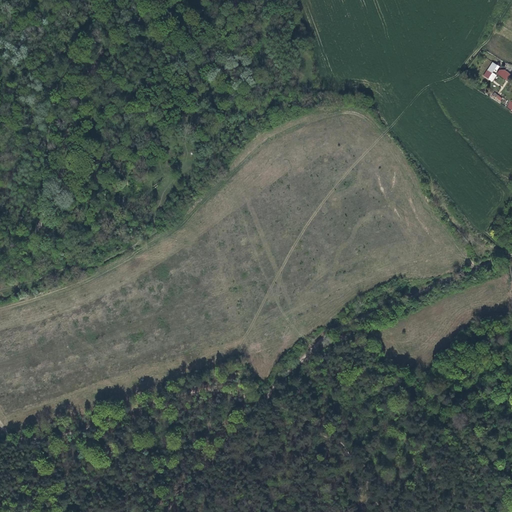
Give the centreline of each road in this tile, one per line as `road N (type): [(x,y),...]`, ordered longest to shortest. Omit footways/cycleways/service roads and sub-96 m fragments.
road 1 (track): [(511,0),(456,75),(421,92),(340,179),(282,266),(276,298),(312,347)]
road 2 (track): [(267,399),(288,366),(346,320),(456,267),(511,254)]
road 3 (track): [(0,244),(23,236),(36,215),(60,73),(82,30),(112,0)]
road 4 (track): [(250,398),(166,511)]
